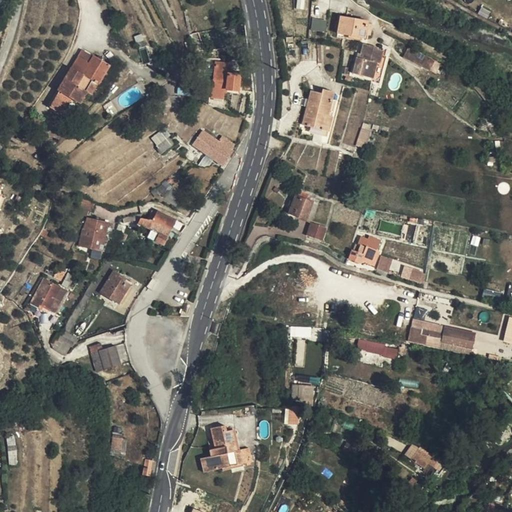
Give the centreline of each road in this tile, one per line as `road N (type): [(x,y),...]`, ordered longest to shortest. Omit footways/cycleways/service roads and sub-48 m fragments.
road 1 (residential): [(177,410),(154,383),(136,336),(141,306),(231,173),(251,162)]
road 2 (residential): [(209,290),(226,291),(291,257),(414,300)]
road 3 (tertiary): [(251,162),(263,76),(253,0)]
road 4 (tertiary): [(209,290),(251,162)]
road 5 (tertiary): [(177,410),(209,290)]
